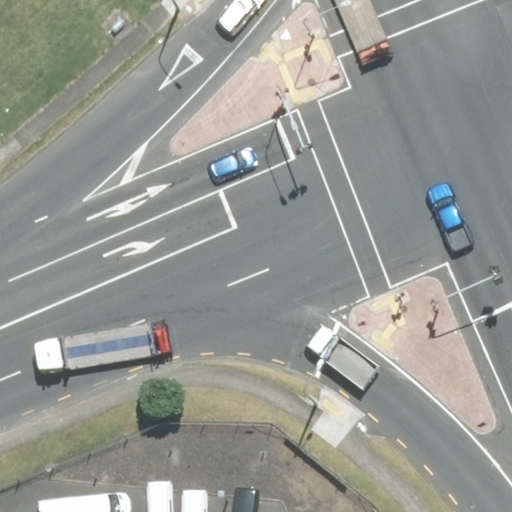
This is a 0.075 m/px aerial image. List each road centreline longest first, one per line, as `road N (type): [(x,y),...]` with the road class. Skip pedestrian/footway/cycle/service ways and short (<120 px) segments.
road 1 (primary): [(511,505),(326,360),(241,332),(11,288)]
road 2 (tertiary): [(11,288),(432,118)]
road 3 (primary): [(11,288),(259,0)]
road 4 (primary): [(511,303),(432,118)]
road 5 (primary): [(432,118),(385,0)]
